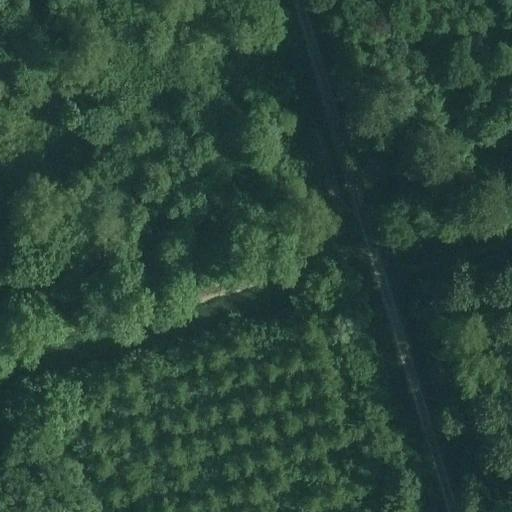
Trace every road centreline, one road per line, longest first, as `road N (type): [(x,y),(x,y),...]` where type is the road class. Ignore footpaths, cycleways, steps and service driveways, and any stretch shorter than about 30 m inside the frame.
road 1 (track): [(458,511),(303,0)]
road 2 (track): [(0,372),(248,304),(396,296)]
road 3 (track): [(511,242),(391,281)]
